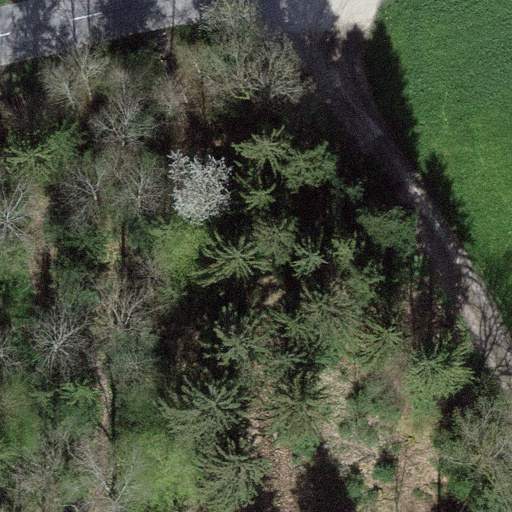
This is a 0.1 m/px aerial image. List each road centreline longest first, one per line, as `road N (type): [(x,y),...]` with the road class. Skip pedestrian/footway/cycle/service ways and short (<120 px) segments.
road 1 (track): [(307,0),(511,391)]
road 2 (tertiary): [(0,37),(167,0)]
